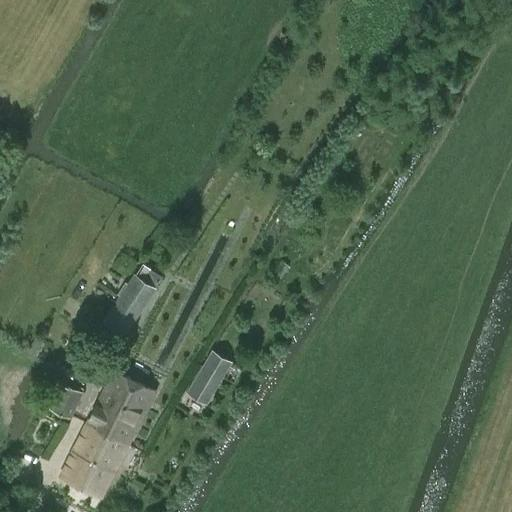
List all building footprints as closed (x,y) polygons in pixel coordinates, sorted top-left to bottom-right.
[(134,272),(103,320),(126,335),(157,287),(155,286),(162,275),(143,262),(136,273),(134,272)] [(213,351),(189,392),(206,402),(230,361),(213,351)] [(128,443),(154,390),(114,369),(87,422),(128,443)] [(70,417),(82,392),(59,381),(46,405),(70,417)] [(102,496),(128,443),(87,422),(60,476),(102,496)] [(135,497),(140,488),(128,482),(123,492),(135,497)]
